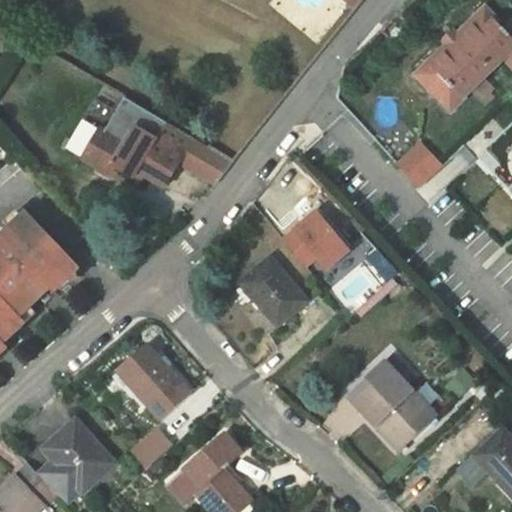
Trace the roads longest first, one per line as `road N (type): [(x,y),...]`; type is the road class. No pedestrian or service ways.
road 1 (residential): [(385,0),(149,290)]
road 2 (residential): [(149,290),(368,511)]
road 3 (residential): [(149,290),(0,417)]
